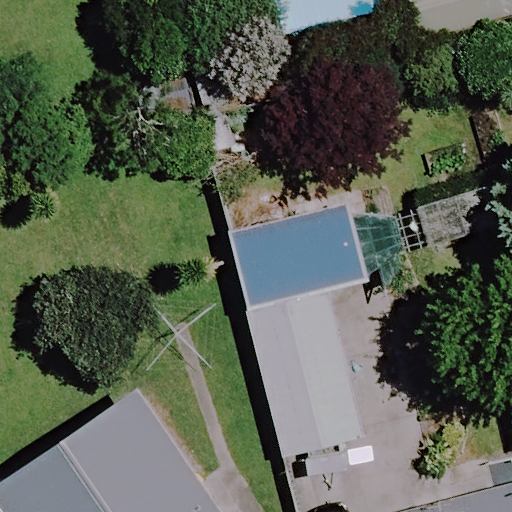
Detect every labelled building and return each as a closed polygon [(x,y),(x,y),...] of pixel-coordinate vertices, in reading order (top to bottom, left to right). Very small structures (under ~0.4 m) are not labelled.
[(394,63),(382,0),(257,0),(272,84),(394,63)] [(511,0),(410,0),(420,38),(511,15),(511,0)] [(364,288),(346,205),(226,230),(274,460),(353,443),(322,297),(364,288)] [(213,511),(130,380),(0,462),(0,511),(213,511)] [(511,382),(498,387),(511,435),(511,382)] [(511,511),(511,489),(421,511),(511,511)]
